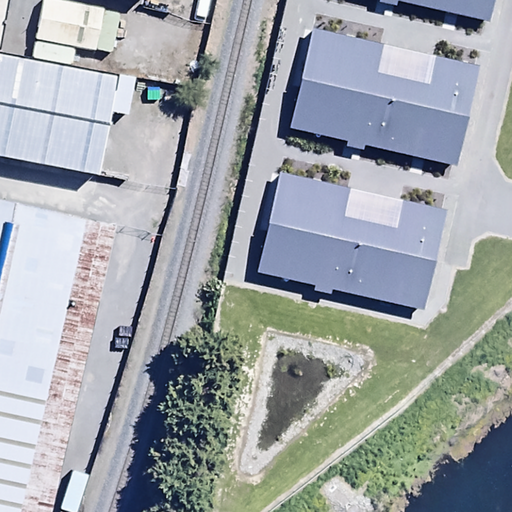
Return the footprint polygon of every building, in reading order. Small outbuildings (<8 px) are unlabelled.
[(42,0),(31,56),(69,64),(73,42),(91,45),(100,5),(75,0),(42,0)] [(493,0),(394,0),(488,21),(493,0)] [(479,67),(314,27),(289,127),(454,167),(479,67)] [(135,78),(0,52),(0,155),(98,174),(110,110),(128,113),(135,78)] [(443,209),(277,170),(254,269),(420,308),(443,209)] [(42,511),(105,227),(0,203),(0,511),(42,511)]
